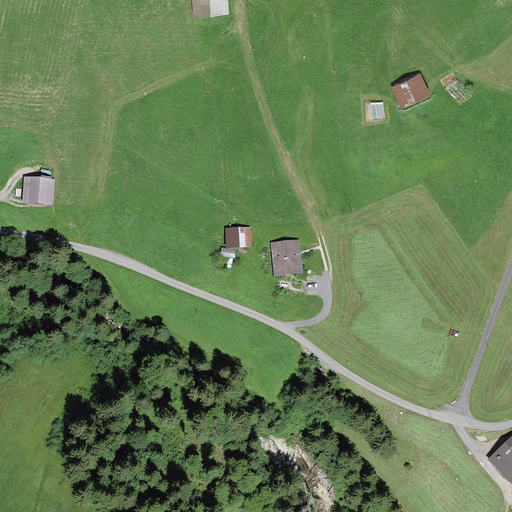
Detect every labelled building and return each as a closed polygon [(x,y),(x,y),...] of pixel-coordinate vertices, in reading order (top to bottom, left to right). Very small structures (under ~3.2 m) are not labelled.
[(228,0),(191,0),(193,17),(229,14),(228,0)] [(421,74),(392,87),(401,108),(430,95),(421,74)] [(54,181),(24,178),(22,206),(52,208),(54,181)] [(226,231),(227,250),(251,249),(250,230),(226,231)] [(274,279),(303,277),(299,242),(271,245),(274,279)] [(511,486),(511,439),(489,462),(511,486)]
